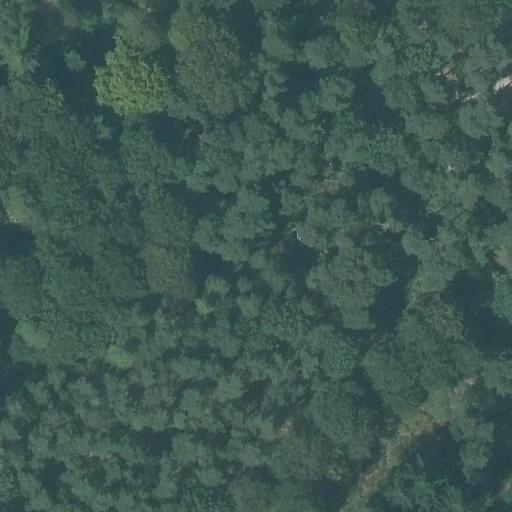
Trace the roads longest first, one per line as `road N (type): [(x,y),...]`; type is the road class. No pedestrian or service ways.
road 1 (track): [(0,71),(192,88),(284,80),(439,0)]
road 2 (track): [(284,80),(154,0)]
